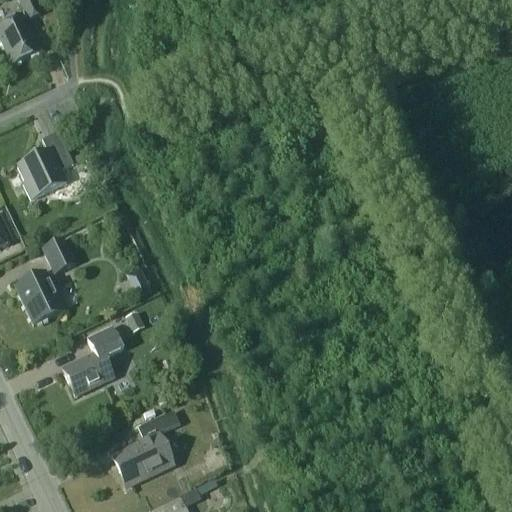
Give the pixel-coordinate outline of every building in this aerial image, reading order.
[(15,0),(26,24),(41,18),(33,0),(15,0)] [(37,54),(20,19),(0,28),(0,44),(11,67),(37,54)] [(71,168),(55,136),(39,143),(45,154),(15,169),(23,185),(20,186),(28,204),(64,186),(58,174),(71,168)] [(84,157),(75,161),(77,166),(86,162),(84,157)] [(40,253),(53,280),(75,269),(63,242),(40,253)] [(151,297),(139,272),(124,279),(136,304),(151,297)] [(60,314),(42,275),(12,290),(31,328),(60,314)] [(124,322),(131,337),(143,332),(136,316),(124,322)] [(120,355),(109,331),(84,342),(91,358),(60,372),(73,400),(111,381),(103,363),(120,355)] [(176,428),(170,415),(135,432),(141,445),(109,460),(123,491),(170,469),(155,438),(176,428)]
